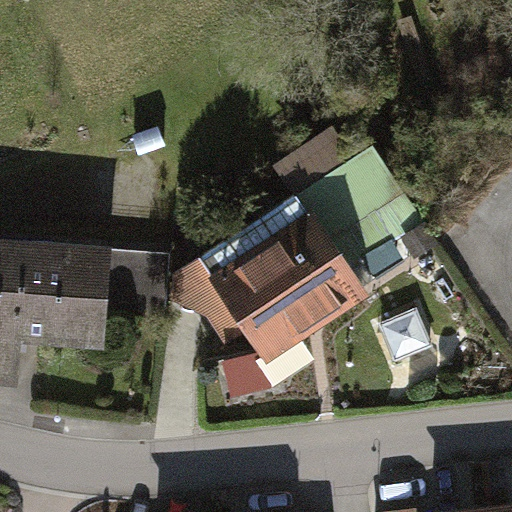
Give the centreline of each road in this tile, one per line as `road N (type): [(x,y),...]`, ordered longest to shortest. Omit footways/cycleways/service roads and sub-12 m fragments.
road 1 (residential): [(330,450),(67,464),(0,453)]
road 2 (residential): [(511,428),(330,450)]
